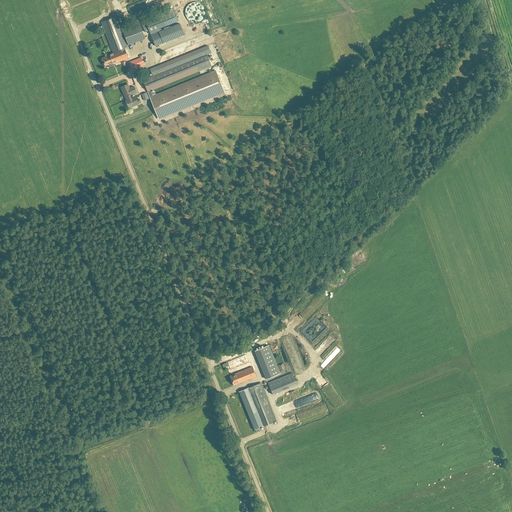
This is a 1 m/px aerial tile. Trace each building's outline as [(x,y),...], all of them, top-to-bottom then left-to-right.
[(186,10),(185,12),(186,15),(187,18),(188,20),(190,22),(193,23),(196,23),(198,23),(201,22),(203,20),(205,18),(206,15),(206,12),(206,10),(205,7),(203,5),(201,3),(198,2),(196,2),(193,2),(190,3),(188,5),(187,7),(186,10)] [(173,8),(145,19),(151,34),(160,31),(158,26),(178,19),(173,8)] [(212,17),(216,30),(223,27),(218,14),(212,17)] [(113,66),(113,64),(128,58),(124,48),(128,46),(116,16),(101,22),(113,52),(108,54),(109,55),(102,58),(105,66),(108,65),(109,67),(113,66)] [(145,38),(138,21),(121,28),(128,45),(145,38)] [(178,37),(173,25),(150,34),(155,46),(178,37)] [(224,31),(219,32),(224,53),(231,51),(227,38),(226,38),(224,31)] [(208,45),(160,65),(162,72),(164,71),(165,72),(185,63),(207,55),(209,54),(211,53),(208,45)] [(151,90),(213,65),(209,54),(207,55),(185,63),(165,72),(143,80),(148,92),(151,90)] [(142,61),(142,59),(141,57),(129,62),(131,69),(144,64),(142,61)] [(162,72),(160,65),(150,69),(153,76),(162,72)] [(152,94),(152,92),(148,94),(158,118),(224,92),(224,91),(226,90),(226,89),(223,90),(216,71),(156,95),(155,93),(152,94)] [(126,101),(136,97),(135,96),(132,97),(131,94),(136,92),(134,86),(129,88),(127,84),(121,87),(125,97),(126,96),(127,100),(125,101),(126,101)] [(136,97),(126,101),(128,107),(132,106),(132,107),(138,104),(138,103),(140,102),(139,100),(137,101),(136,97)] [(315,343),(327,330),(321,325),(315,320),(303,333),(315,343)] [(261,365),(265,377),(266,379),(281,373),(269,345),(255,351),(261,365)] [(227,362),(230,369),(249,362),(246,354),(227,362)] [(252,367),(230,376),(233,385),(256,376),(252,367)] [(297,385),(292,373),(268,383),(273,394),(297,385)] [(261,383),(245,389),(240,391),(256,429),(276,421),(261,383)]
